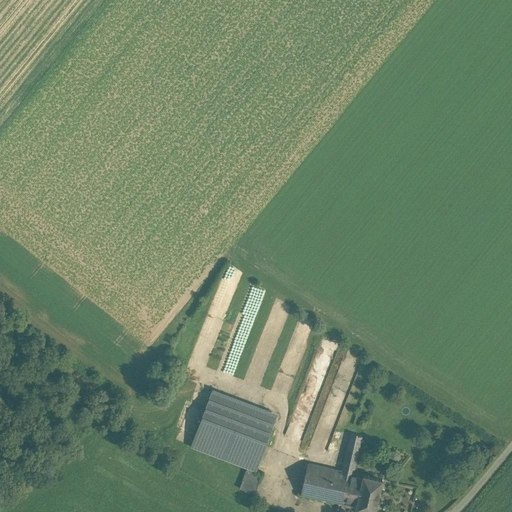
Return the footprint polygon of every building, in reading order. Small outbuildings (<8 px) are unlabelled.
[(305,379),(298,397),(296,404),(289,422),(281,445),(305,454),(330,388),(305,379)] [(285,401),(278,418),(289,422),(296,404),(285,401)] [(272,428),(207,403),(191,445),(256,470),(272,428)] [(351,433),(342,470),(353,472),(362,435),(351,433)] [(342,470),(308,462),(301,493),(357,505),(364,475),(353,472),(342,470)] [(262,473),(247,468),(243,479),(258,485),(262,473)] [(383,478),(364,474),(364,475),(357,505),(356,506),(375,511),(383,478)]
